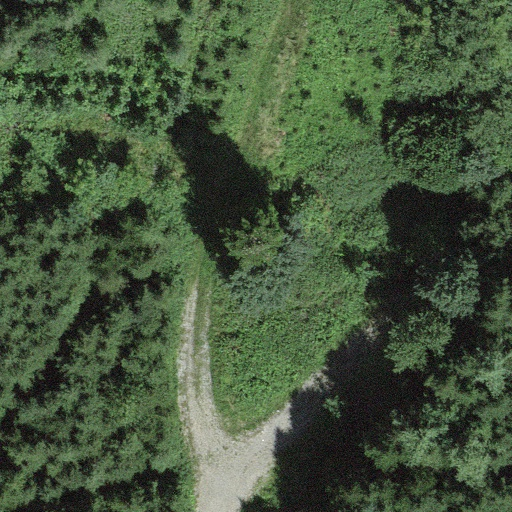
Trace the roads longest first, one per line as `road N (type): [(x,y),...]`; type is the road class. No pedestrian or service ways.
road 1 (track): [(497,244),(393,319),(306,402),(221,504)]
road 2 (track): [(201,276),(198,399),(219,511)]
